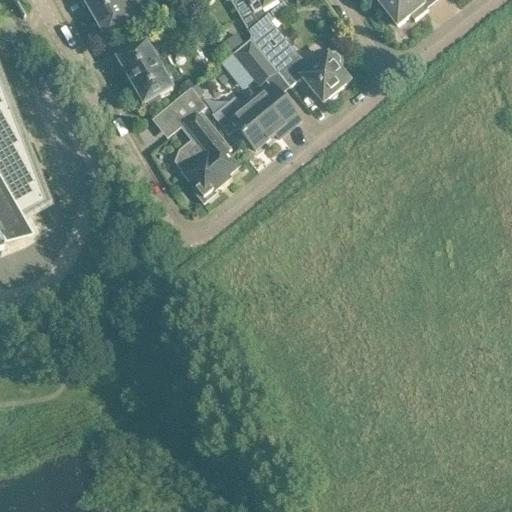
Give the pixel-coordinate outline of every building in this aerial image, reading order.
[(83,0),(107,42),(136,25),(125,6),(135,0),(83,0)] [(245,0),(254,16),(243,23),(252,40),(291,10),(284,0),(245,0)] [(428,12),(442,0),(380,0),(378,2),(398,28),(411,18),(415,23),(429,13),(428,12)] [(252,43),(233,58),(259,91),(278,76),(268,64),(252,43)] [(160,99),(173,91),(147,46),(119,62),(129,79),(126,81),(132,92),(135,90),(145,107),(148,105),(149,108),(152,109),(160,104),(161,101),(160,99)] [(330,57),(329,58),(317,67),(313,62),(307,67),(290,46),(268,64),(278,76),(290,91),(304,80),(324,105),(350,84),(339,71),(341,70),(341,68),(342,67),(342,66),(343,64),(342,63),(342,61),(341,60),(341,59),(339,58),(338,57),(337,56),(336,56),(334,56),(333,56),(331,56),(330,57)] [(235,103),(214,119),(231,139),(239,132),(257,153),(286,129),(290,133),(301,124),(281,99),(271,87),(270,88),(259,97),(263,101),(256,107),(254,104),(248,104),(244,107),(243,113),(235,103)] [(166,112),(182,131),(187,127),(201,145),(189,155),(198,165),(185,176),(197,192),(194,194),(204,207),(217,197),(214,193),(229,181),(227,178),(238,169),(227,156),(232,152),(202,115),(207,111),(191,91),(166,112)] [(0,258),(1,258),(0,256),(0,235),(33,217),(51,207),(22,133),(21,134),(22,137),(17,139),(0,94),(0,258)]
